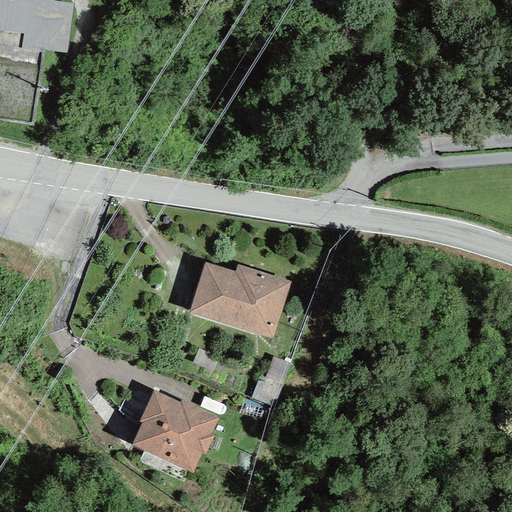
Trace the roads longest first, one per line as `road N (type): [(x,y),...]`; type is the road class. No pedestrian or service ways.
road 1 (unclassified): [(511,266),(361,224),(0,161)]
road 2 (unclassified): [(359,194),(383,170),(442,150),(511,146)]
